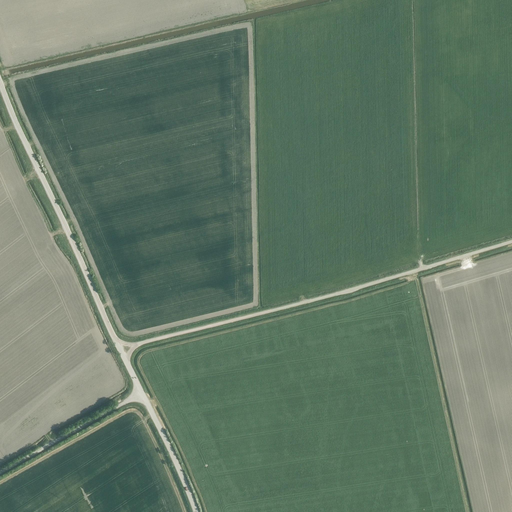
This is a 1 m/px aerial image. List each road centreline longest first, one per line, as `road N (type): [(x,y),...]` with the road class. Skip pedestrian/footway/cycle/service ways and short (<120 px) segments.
road 1 (unclassified): [(139,343),(511,242)]
road 2 (unclassified): [(112,335),(0,82)]
road 3 (unclassified): [(0,472),(142,393)]
road 4 (unclassified): [(194,511),(142,393)]
